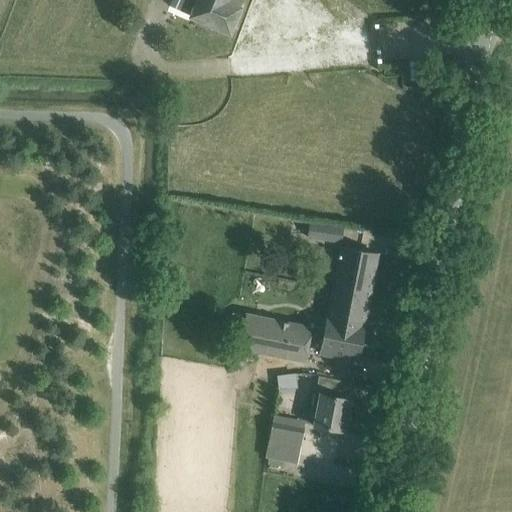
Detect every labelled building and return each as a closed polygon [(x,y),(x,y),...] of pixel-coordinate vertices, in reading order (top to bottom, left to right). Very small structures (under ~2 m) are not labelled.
[(197,0),(191,16),(196,18),(228,32),(241,0),(197,0)] [(310,223),(308,237),(340,242),(342,227),(310,223)] [(376,254),(342,247),(328,317),(326,317),(319,353),(335,356),(356,360),(364,325),(362,324),(376,254)] [(242,327),(238,348),(284,357),(304,361),(310,328),(291,324),(245,314),(242,327)] [(297,391),(299,378),(300,379),(300,375),(293,374),(293,378),(277,376),(275,389),(297,391)] [(352,380),(331,376),(330,378),(318,376),(312,406),(316,407),(313,425),(342,431),(349,400),(348,399),(352,380)] [(272,421),(265,456),(268,456),(267,458),(283,461),(297,464),(304,427),(272,421)]
